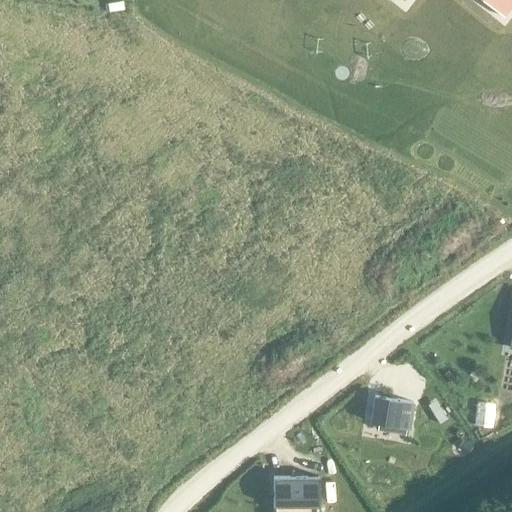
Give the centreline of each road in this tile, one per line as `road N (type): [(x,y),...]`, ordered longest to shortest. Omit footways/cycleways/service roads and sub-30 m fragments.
road 1 (residential): [(173,511),(511,254)]
road 2 (unknown): [(511,100),(404,10)]
